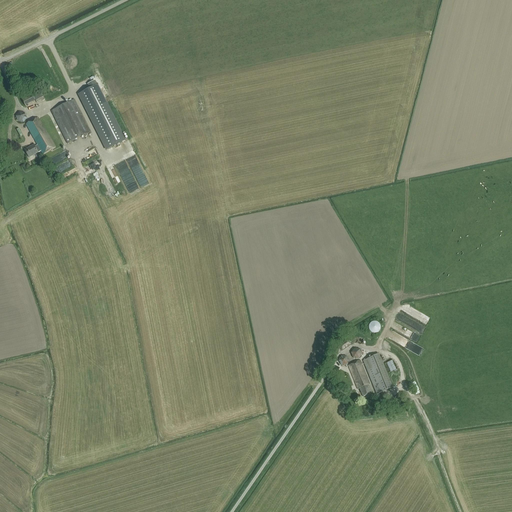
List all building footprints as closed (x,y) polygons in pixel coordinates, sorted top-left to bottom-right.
[(95,81),(88,85),(90,89),(79,95),(107,150),(125,141),(95,81)] [(31,94),(21,99),(25,106),(35,101),(31,94)] [(68,144),(90,132),(73,100),(51,111),(68,144)] [(24,116),(18,113),(16,118),(23,123),(26,117),(24,116)] [(34,145),(24,150),(29,158),(38,153),(38,152),(40,151),(43,155),(55,147),(38,118),(26,125),(37,145),(35,147),(34,145)] [(104,157),(84,165),(87,172),(107,164),(104,157)] [(70,159),(59,164),(61,169),(68,166),(66,161),(70,160),(70,159)] [(97,216),(83,182),(77,185),(92,218),(97,216)] [(378,321),(368,323),(370,332),(379,330),(378,321)] [(413,334),(409,332),(406,337),(416,342),(420,335),(414,332),(413,334)] [(347,339),(338,345),(341,350),(351,344),(347,339)] [(362,356),(360,345),(354,347),(355,350),(351,351),(353,358),(362,356)] [(364,361),(377,395),(393,389),(379,355),(364,361)] [(384,364),(388,374),(398,370),(394,360),(384,364)] [(371,393),(368,385),(370,385),(360,361),(348,366),(358,390),(360,389),(363,397),(371,393)]
